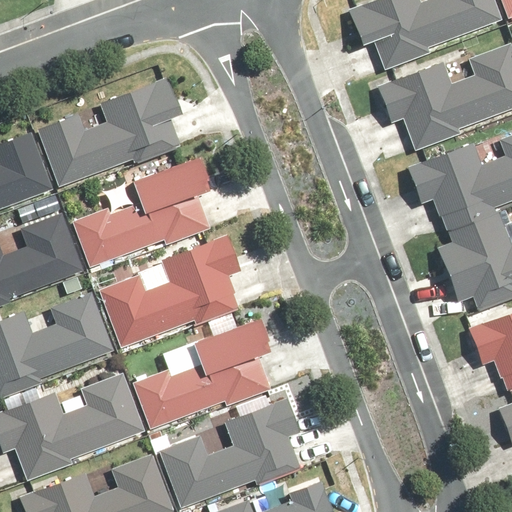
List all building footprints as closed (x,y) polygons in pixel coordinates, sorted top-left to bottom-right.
[(382,43),(391,68),(439,50),(437,47),(509,20),(501,0),(381,0),(353,11),(368,49),(382,43)] [(404,120),(416,153),(460,137),(457,129),(511,108),(511,53),(510,47),(470,62),(475,76),(451,85),(443,65),(379,89),(392,124),(404,120)] [(107,95),(115,114),(91,123),(85,108),(45,123),(66,178),(140,150),(142,155),(185,139),(175,113),(190,107),(175,69),(107,95)] [(0,138),(0,140),(6,156),(0,158),(0,201),(59,181),(40,124),(0,138)] [(511,201),(511,134),(496,140),(503,157),(480,167),(473,147),(409,169),(421,203),(437,198),(452,241),(439,245),(459,302),(471,297),(476,311),(511,298),(511,243),(507,245),(494,208),(511,201)] [(219,182),(207,148),(141,172),(153,207),(133,215),(128,200),(118,204),(116,199),(78,214),(96,260),(171,230),(172,234),(217,220),(206,187),(219,182)] [(0,300),(17,293),(16,290),(89,261),(66,203),(27,219),(35,239),(9,250),(0,226),(0,300)] [(109,281),(129,338),(202,312),(203,315),(246,299),(235,267),(248,263),(236,228),(167,253),(176,276),(152,285),(146,268),(109,281)] [(40,324),(31,304),(0,316),(0,383),(4,393),(51,375),(48,369),(120,340),(99,288),(60,303),(65,315),(40,324)] [(511,307),(476,321),(490,358),(505,353),(511,370),(511,307)] [(238,395),(278,381),(267,349),(278,345),(267,314),(205,336),(216,369),(194,377),(189,364),(178,368),(176,363),(141,375),(156,418),(236,390),(238,395)] [(22,441),(34,474),(80,456),(77,449),(151,421),(130,365),(87,381),(93,396),(71,404),(63,384),(0,407),(0,419),(10,446),(22,441)] [(308,424),(296,392),(232,415),(240,436),(213,446),(207,429),(166,444),(186,499),(265,470),(268,478),(308,463),(295,428),(308,424)] [(155,511),(173,505),(152,449),(109,466),(115,481),(93,489),(85,469),(18,494),(24,511),(155,511)] [(301,496),(263,510),(257,493),(204,511),(343,511),(329,474),(298,485),(301,496)]
